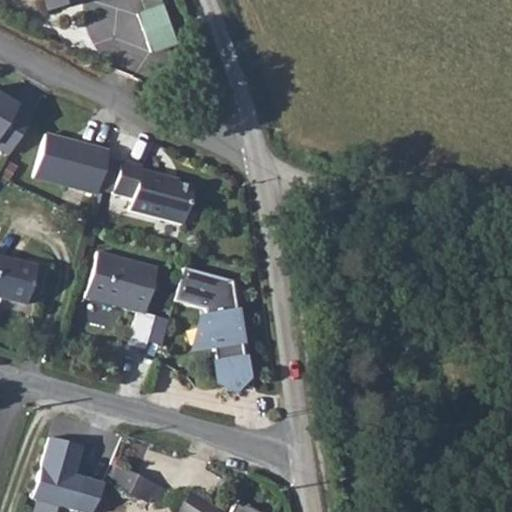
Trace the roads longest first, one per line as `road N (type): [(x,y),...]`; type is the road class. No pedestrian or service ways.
road 1 (unclassified): [(257,161),(307,460)]
road 2 (unclassified): [(307,460),(18,378)]
road 3 (unclassified): [(0,38),(257,161)]
road 4 (track): [(257,161),(511,264)]
road 5 (unclassified): [(207,0),(257,161)]
